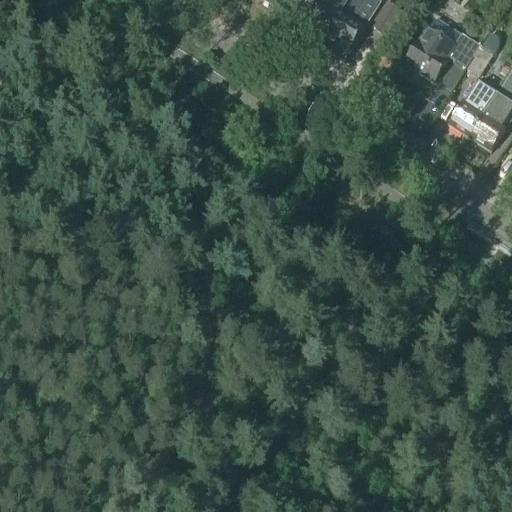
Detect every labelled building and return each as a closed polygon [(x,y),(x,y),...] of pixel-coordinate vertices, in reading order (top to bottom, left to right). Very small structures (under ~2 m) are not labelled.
[(259,0),(263,2),(263,4),(269,8),(271,7),(274,9),(280,0),(259,0)] [(327,0),(324,6),(307,31),(311,33),(311,36),(317,39),(320,39),(329,45),(345,20),(343,19),(352,6),(342,0),(327,0)] [(366,37),(381,47),(382,47),(403,16),(386,5),(369,30),(371,31),(366,37)] [(345,20),(329,45),(349,58),(365,33),(345,20)] [(433,87),(455,52),(427,34),(404,68),(433,87)] [(467,42),(452,65),(465,74),(480,51),(467,42)] [(479,82),(494,59),(482,51),(467,74),(479,82)] [(380,64),(373,73),(377,75),(385,81),(386,80),(391,71),(393,69),(389,67),(381,61),(380,64)] [(482,122),(469,143),(490,157),(506,133),(504,131),(511,118),(511,110),(507,107),(511,99),(511,85),(507,83),(496,101),(482,122)] [(464,106),(449,130),(469,143),(482,122),(496,101),(495,101),(486,95),(478,90),(467,108),(464,106)]
